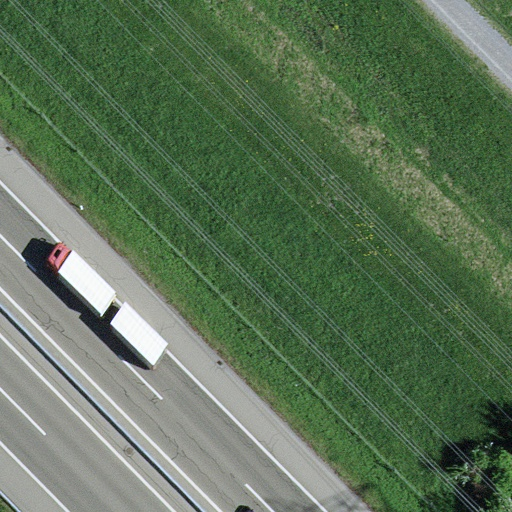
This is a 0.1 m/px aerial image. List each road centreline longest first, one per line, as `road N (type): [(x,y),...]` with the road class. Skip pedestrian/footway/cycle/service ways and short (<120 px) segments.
road 1 (motorway): [(273,511),(0,234)]
road 2 (motorway): [(0,386),(123,511)]
